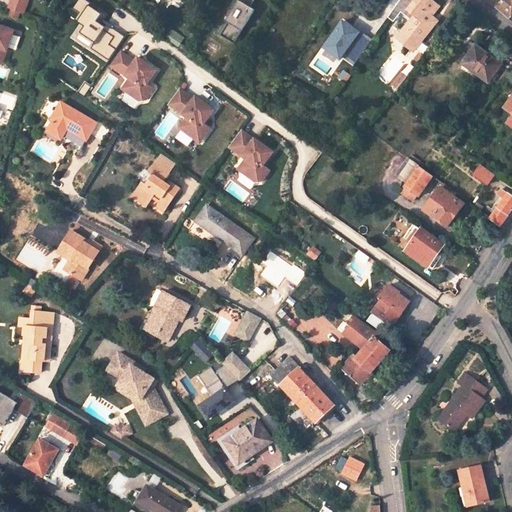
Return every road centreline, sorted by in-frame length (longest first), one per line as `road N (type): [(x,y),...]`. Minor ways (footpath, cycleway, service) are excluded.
road 1 (unclassified): [(224,511),(379,414)]
road 2 (unknown): [(235,505),(193,452),(160,379)]
road 3 (unclassified): [(379,414),(461,311)]
